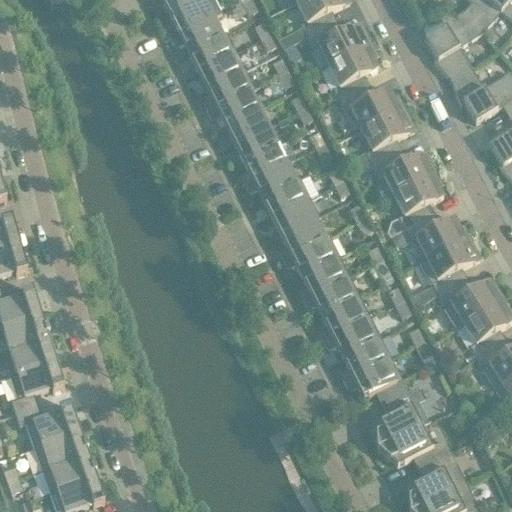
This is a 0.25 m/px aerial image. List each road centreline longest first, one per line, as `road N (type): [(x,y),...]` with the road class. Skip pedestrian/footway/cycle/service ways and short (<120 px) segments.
road 1 (residential): [(108,0),(112,30),(359,511)]
road 2 (residential): [(149,511),(50,251),(0,40)]
road 3 (residential): [(511,244),(385,0)]
